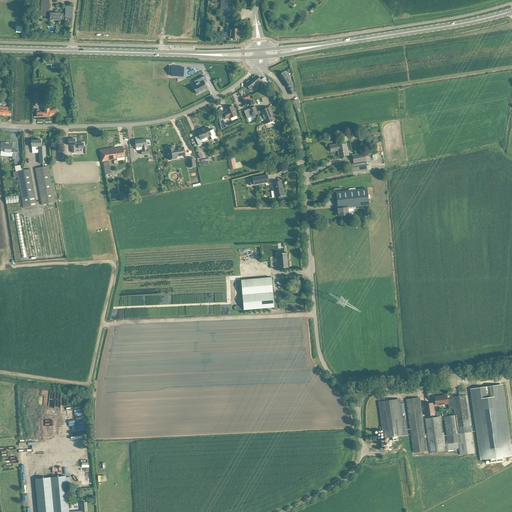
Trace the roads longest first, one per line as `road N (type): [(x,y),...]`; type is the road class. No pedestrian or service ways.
road 1 (track): [(315,313),(102,323),(112,264),(0,269)]
road 2 (unclassified): [(345,389),(319,356),(296,120),(261,66)]
road 3 (unclassified): [(261,66),(166,120),(0,124)]
road 4 (secondary): [(0,49),(212,54)]
road 5 (secondary): [(511,10),(309,47)]
road 6 (unclassified): [(367,390),(511,367)]
road 7 (unclassified): [(282,511),(354,469),(358,412)]
